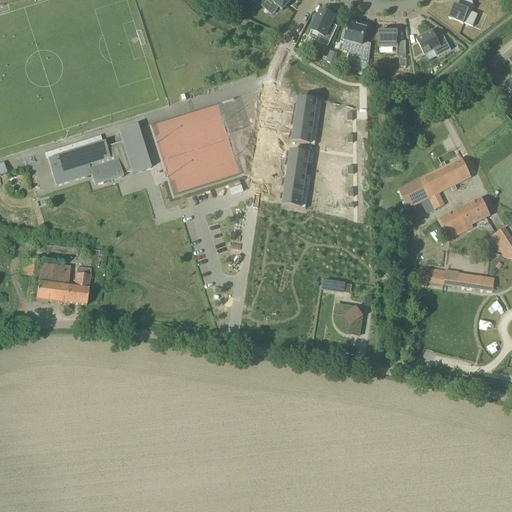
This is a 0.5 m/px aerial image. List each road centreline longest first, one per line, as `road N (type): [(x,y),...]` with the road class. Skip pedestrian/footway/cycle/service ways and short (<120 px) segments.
road 1 (residential): [(233,344),(277,58),(308,0)]
road 2 (unclassified): [(233,344),(511,394)]
road 3 (unclassified): [(0,334),(52,324),(233,344)]
